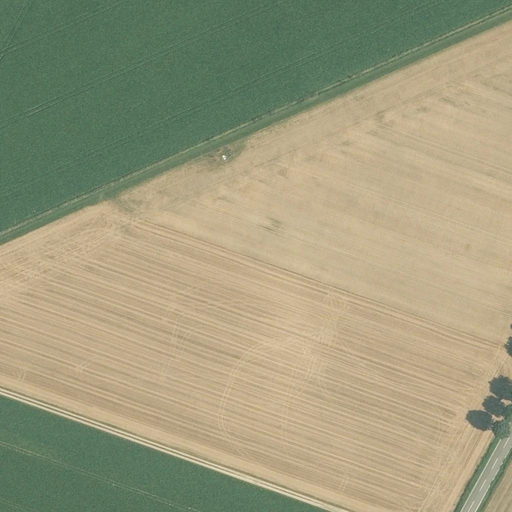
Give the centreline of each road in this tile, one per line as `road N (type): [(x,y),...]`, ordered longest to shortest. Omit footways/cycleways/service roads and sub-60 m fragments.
road 1 (track): [(0,242),(511,16)]
road 2 (track): [(0,392),(339,511)]
